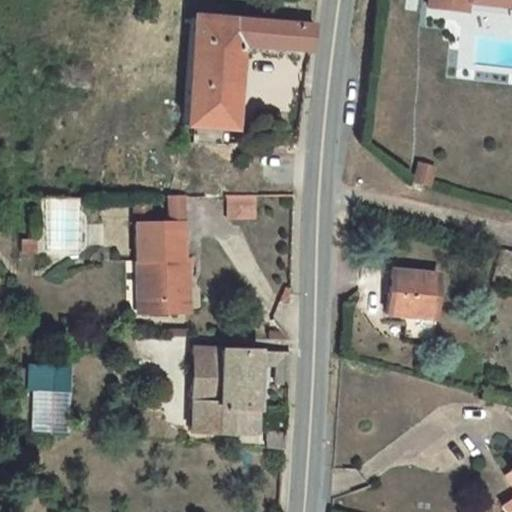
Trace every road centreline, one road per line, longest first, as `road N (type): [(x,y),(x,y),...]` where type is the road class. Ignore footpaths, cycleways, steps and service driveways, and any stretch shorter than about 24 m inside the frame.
road 1 (tertiary): [(304,511),(320,188),(345,0)]
road 2 (unknown): [(320,188),(511,221)]
road 3 (unknown): [(306,464),(449,415)]
